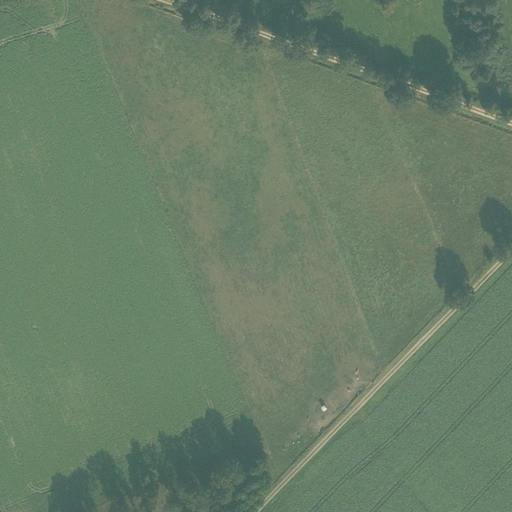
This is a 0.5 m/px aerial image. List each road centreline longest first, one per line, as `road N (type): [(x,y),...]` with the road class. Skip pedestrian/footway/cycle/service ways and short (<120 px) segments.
road 1 (track): [(511,122),(157,0)]
road 2 (track): [(511,247),(255,511)]
